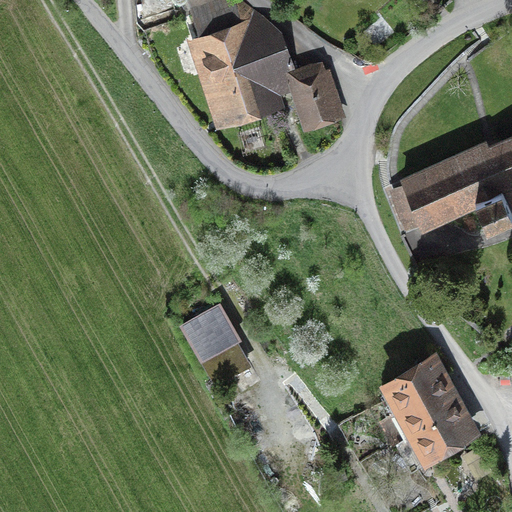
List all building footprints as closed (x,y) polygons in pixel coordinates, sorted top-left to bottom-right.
[(219,120),(291,89),(286,73),(295,69),(285,38),(258,14),(233,0),(232,0),(199,5),(185,10),(219,120)] [(319,60),(295,69),(286,73),(291,89),(305,124),(339,111),(319,60)] [(511,215),(511,209),(510,206),(502,188),(511,183),(511,134),(491,146),(487,139),(397,178),(400,184),(390,188),(408,230),(415,226),(418,233),(473,207),(482,225),(511,215)] [(511,205),(511,183),(502,188),(510,206),(511,205)] [(180,324),(216,382),(248,363),(212,305),(180,324)] [(488,436),(437,356),(381,391),(431,471),(488,436)]
